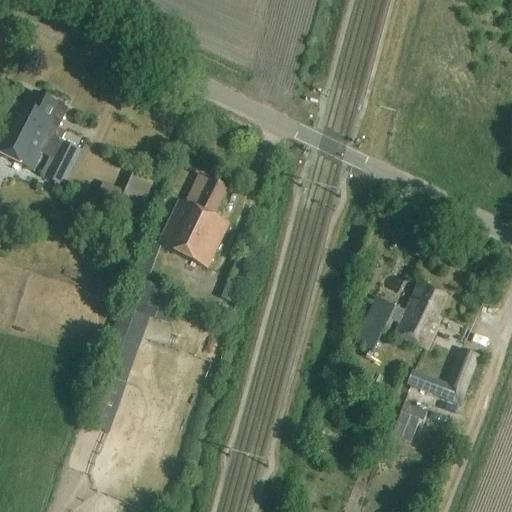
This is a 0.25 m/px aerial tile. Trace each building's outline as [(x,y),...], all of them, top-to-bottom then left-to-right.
[(66,111),(64,110),(64,108),(57,104),(55,106),(33,95),(26,109),(12,102),(0,124),(0,156),(35,174),(43,157),(51,160),(42,179),(63,189),(81,152),(62,143),(67,132),(58,128),(66,111)] [(126,200),(147,208),(157,180),(137,173),(126,200)] [(210,225),(226,192),(198,179),(183,209),(176,205),(155,251),(204,274),(224,232),(210,225)] [(117,209),(124,194),(104,185),(97,200),(117,209)] [(247,270),(237,268),(234,282),(244,284),(247,270)] [(126,293),(140,298),(145,285),(131,280),(126,293)] [(419,286),(406,313),(391,306),(379,331),(387,335),(393,323),(399,326),(393,337),(427,353),(436,333),(432,331),(447,299),(419,286)] [(177,312),(126,293),(105,349),(107,350),(94,385),(109,391),(114,376),(126,381),(134,359),(125,355),(139,318),(170,329),(177,312)] [(371,329),(363,325),(353,345),(361,350),(371,329)] [(447,387),(412,373),(406,387),(459,408),(478,360),(460,353),(447,387)] [(427,415),(403,407),(400,414),(391,439),(410,446),(419,423),(423,424),(424,423),(427,415)] [(95,427),(99,416),(86,411),(82,422),(95,427)]
